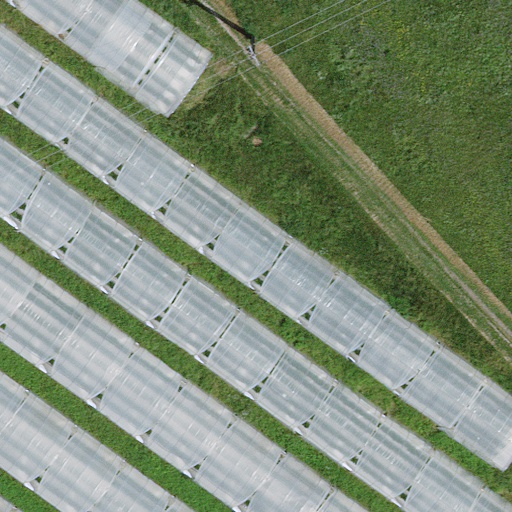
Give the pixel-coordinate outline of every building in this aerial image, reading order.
[(141,0),(4,0),(169,118),(216,54),(141,0)] [(511,390),(0,21),(0,108),(504,472),(511,462),(511,390)] [(511,511),(511,503),(0,131),(0,216),(407,511),(511,511)] [(371,511),(0,243),(0,340),(236,511),(371,511)] [(196,511),(0,369),(0,467),(61,511),(196,511)] [(24,511),(0,494),(0,511),(24,511)]
